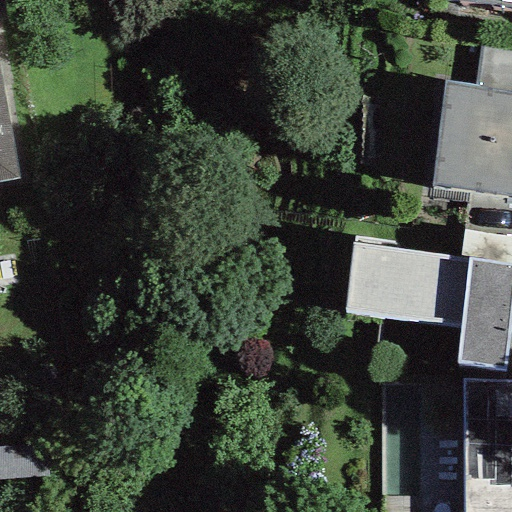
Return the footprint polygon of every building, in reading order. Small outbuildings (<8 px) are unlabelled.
[(511,0),(463,0),(462,10),(511,16),(511,0)] [(0,80),(0,196),(17,194),(0,80)] [(511,104),(441,95),(427,202),(511,213),(511,104)] [(511,355),(511,274),(362,257),(350,361),(509,380),(511,355)] [(511,402),(386,402),(386,509),(511,508),(511,402)]
